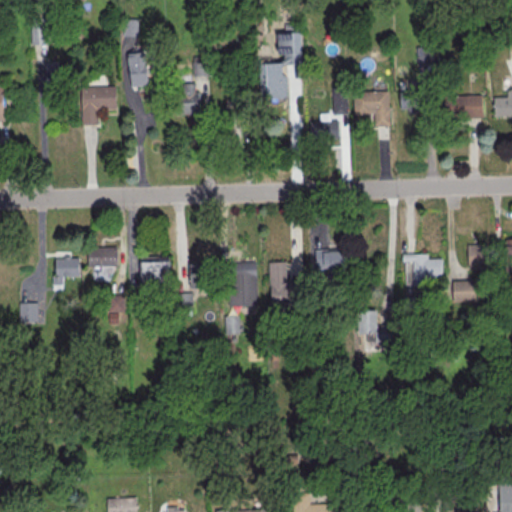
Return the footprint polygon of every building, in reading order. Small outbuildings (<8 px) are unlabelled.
[(123,21),(138,21),(139,38),(124,38),(123,21)] [(32,27),(48,27),(49,45),(41,45),(33,46),(32,27)] [(260,66),(261,101),(284,101),(283,69),(295,68),(294,34),(278,34),(279,65),(260,66)] [(417,49),(433,48),(435,66),(419,67),(417,49)] [(128,55),(145,53),(149,86),(132,88),(128,55)] [(46,63),(47,95),(64,95),(63,71),(59,71),(59,62),(46,63)] [(193,64),(208,63),(209,77),(201,77),(193,77),(193,64)] [(402,111),(400,93),(410,92),(409,83),(422,82),(423,94),(418,95),(420,115),(410,116),(410,110),(402,111)] [(175,96),(176,116),(200,115),(200,95),(195,95),(195,86),(183,86),(184,96),(175,96)] [(82,89),(116,88),(117,110),(98,111),(98,126),(83,127),(82,89)] [(333,88),(347,88),(349,116),(340,116),(334,117),(333,88)] [(494,97),(508,97),(507,90),(511,89),(511,116),(494,117),(494,97)] [(353,92),(388,90),(389,125),(375,126),(374,112),(354,113),(353,92)] [(445,98),(482,97),(483,120),(474,120),(445,121),(445,98)] [(311,124),(339,122),(340,141),(311,143),(311,124)] [(87,247),(118,246),(118,265),(88,266),(87,247)] [(469,248),(488,247),(489,269),(470,269),(469,248)] [(316,252),(323,252),(338,251),(338,255),(351,254),(352,285),(340,285),(339,275),(332,275),(331,271),(316,271),(316,252)] [(403,256),(429,256),(429,261),(443,261),(444,280),(431,281),(431,288),(414,288),(413,263),(403,263),(403,256)] [(141,259),(169,258),(170,292),(142,293),(141,259)] [(56,261),(80,260),(80,279),(64,279),(64,287),(53,288),(52,278),(57,277),(56,261)] [(227,265),(257,263),(258,307),(229,308),(227,265)] [(270,264),(286,264),(287,270),(287,284),(304,284),(305,307),(272,309),(270,264)] [(190,268),(212,267),(213,290),(191,291),(190,268)] [(453,284),(476,283),(476,302),(453,302),(453,284)] [(177,296),(184,295),(191,295),(192,312),(177,313),(177,296)] [(109,297),(124,296),(124,314),(110,314),(109,297)] [(403,300),(419,300),(419,318),(403,318),(403,300)] [(20,304),(29,304),(38,304),(38,324),(20,324),(20,304)] [(359,313),(377,313),(378,327),(395,326),(396,345),(376,346),(376,336),(360,337),(359,313)] [(225,318),(240,317),(240,334),(226,335),(225,318)] [(499,479),(511,479),(511,508),(500,509),(499,479)] [(291,511),(291,496),(310,495),(310,507),(352,506),(352,511),(291,511)] [(107,511),(107,500),(137,499),(137,511),(107,511)] [(375,511),(375,502),(400,501),(400,511),(375,511)] [(453,511),(453,501),(478,501),(478,511),(453,511)]
